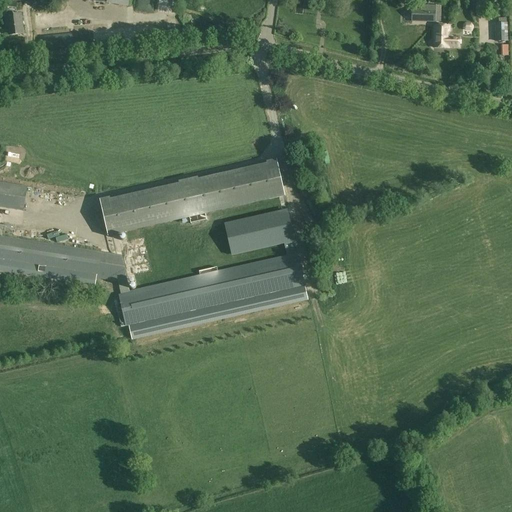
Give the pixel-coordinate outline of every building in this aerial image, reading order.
[(441,7),(420,6),(420,22),(435,23),(435,22),(441,22),(441,7)] [(22,15),(6,16),(9,36),(24,34),(22,15)] [(495,23),(495,42),(508,41),(508,23),(507,23),(507,18),(499,19),(499,23),(495,23)] [(449,33),(449,27),(435,26),(435,48),(449,48),(460,48),(460,36),(453,36),(450,33),(449,33)] [(110,198),(100,200),(108,237),(190,219),(191,224),(207,220),(206,215),(283,198),(274,160),(266,162),(267,164),(198,180),(198,178),(179,182),(179,184),(111,200),(110,198)] [(0,207),(24,212),(28,187),(0,182),(0,207)] [(286,211),(224,225),(231,256),(284,244),(294,241),(287,211),(286,211)] [(0,237),(0,270),(96,286),(97,278),(118,281),(121,294),(118,295),(122,309),(117,310),(121,328),(124,327),(129,326),(132,340),(307,300),(294,241),(284,244),(287,256),(139,290),(129,292),(121,256),(0,237)] [(313,290),(310,276),(304,277),(307,291),(313,290)]
